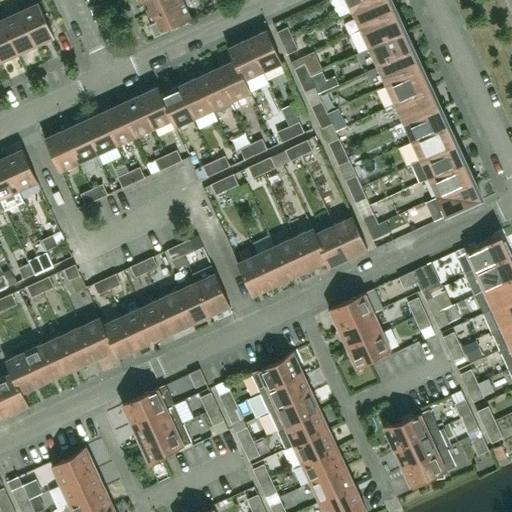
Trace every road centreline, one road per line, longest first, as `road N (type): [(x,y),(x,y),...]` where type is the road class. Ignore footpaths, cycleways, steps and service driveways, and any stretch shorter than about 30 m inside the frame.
road 1 (residential): [(298,303),(511,206)]
road 2 (residential): [(94,398),(298,303)]
road 3 (residential): [(511,171),(434,0)]
road 4 (residential): [(107,76),(277,0)]
road 5 (residential): [(349,414),(298,303)]
